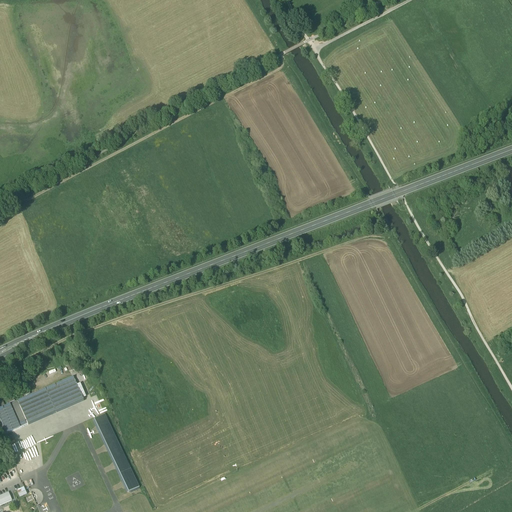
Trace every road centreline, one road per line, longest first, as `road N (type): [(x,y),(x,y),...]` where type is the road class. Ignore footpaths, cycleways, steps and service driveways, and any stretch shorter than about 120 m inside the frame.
road 1 (primary): [(0,353),(511,151)]
road 2 (track): [(511,387),(308,41)]
road 3 (track): [(0,215),(280,68),(281,55)]
